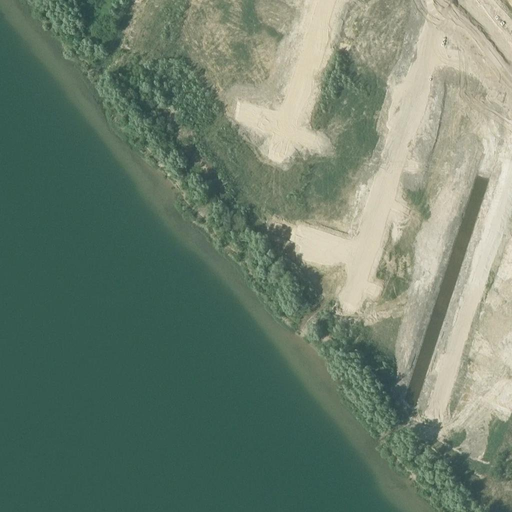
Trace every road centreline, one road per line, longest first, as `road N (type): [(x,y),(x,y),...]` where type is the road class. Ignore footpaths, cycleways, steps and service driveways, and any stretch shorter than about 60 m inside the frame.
road 1 (residential): [(347,309),(441,0)]
road 2 (residential): [(511,170),(432,419)]
road 3 (residential): [(285,130),(122,74),(145,0)]
road 4 (residential): [(326,0),(285,130)]
